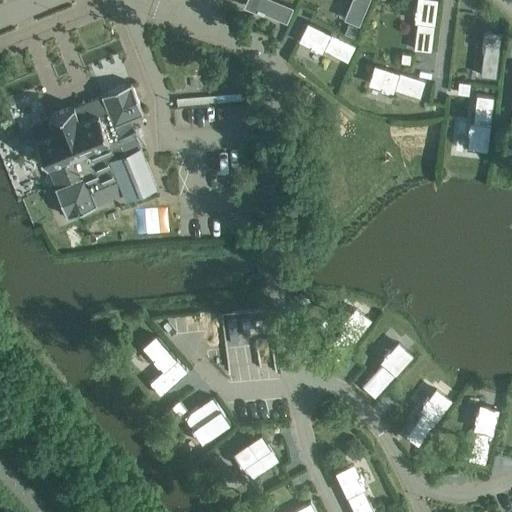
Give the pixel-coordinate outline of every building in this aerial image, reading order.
[(246,0),(246,2),(287,18),(291,6),(276,0),(246,0)] [(367,0),(351,0),(346,15),(359,21),(367,0)] [(419,19),(416,46),(431,47),(437,0),(418,0),(417,19),(419,19)] [(323,47),(347,59),(353,45),(308,22),(300,38),(323,49),(323,47)] [(500,30),(486,28),(484,36),(488,37),(482,72),(494,72),(500,30)] [(393,85),(420,94),(424,79),(375,65),(370,80),(393,88),(393,85)] [(131,82),(31,122),(68,215),(124,193),(127,200),(157,189),(129,118),(143,112),(131,82)] [(493,95),(479,94),(475,120),(471,120),(469,143),(487,146),(493,95)] [(337,364),(371,320),(356,308),(350,315),(349,314),(344,319),(346,321),(343,324),(344,325),(323,353),(337,364)] [(161,395),(188,371),(157,335),(145,346),(155,358),(154,359),(159,365),(160,363),(164,368),(149,382),(161,395)] [(375,397),(413,355),(399,342),(390,352),(389,350),(384,355),(385,357),(382,360),(383,361),(362,385),(375,397)] [(419,446),(452,400),(436,389),(429,399),(427,397),(423,403),(425,404),(422,408),(423,409),(404,435),(419,446)] [(202,442),(231,423),(212,396),(184,415),(192,428),(191,428),(195,434),(196,434),(202,442)] [(468,460),(486,464),(500,409),(481,405),(479,413),(477,413),(475,420),(477,420),(476,425),(477,425),(468,460)] [(251,478),(280,459),(262,432),(233,451),(239,460),(238,461),(242,467),(243,466),(251,478)] [(336,472),(354,511),(374,511),(363,487),(364,487),(362,482),(364,481),(361,474),(359,475),(353,464),(336,472)] [(316,511),(311,501),(290,511),(316,511)]
